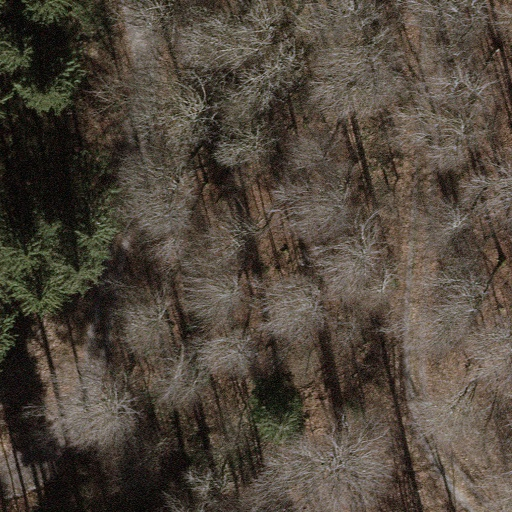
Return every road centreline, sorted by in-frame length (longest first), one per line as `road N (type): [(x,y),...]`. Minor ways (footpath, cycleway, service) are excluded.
road 1 (track): [(0,466),(33,457),(93,398),(100,294),(140,100),(112,0)]
road 2 (track): [(426,0),(420,401),(449,511)]
